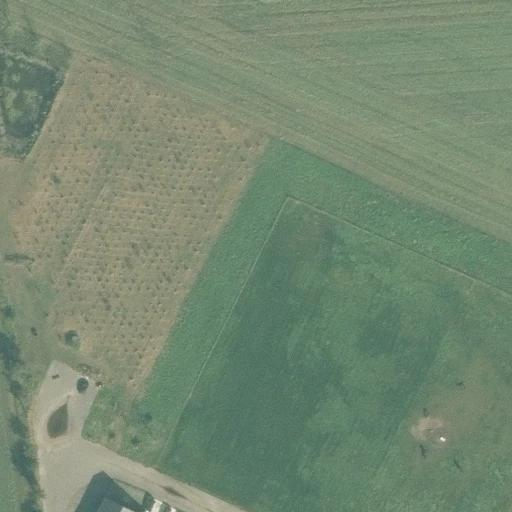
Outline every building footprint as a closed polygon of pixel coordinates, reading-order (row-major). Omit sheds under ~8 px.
[(73,75),(3,245),(147,304),(217,134),(73,75)] [(198,300),(224,310),(240,291),(282,326),(468,319),(471,398),(467,398),(469,445),(511,463),(511,269),(229,151),(191,243),(230,259),(243,243),(350,288),(350,295),(369,271),(371,319),(339,306),(339,318),(313,307),(324,293),(314,294),(320,285),(299,286),(298,271),(209,274),(198,300)] [(511,511),(511,477),(88,313),(66,369),(99,382),(77,438),(222,495),(237,482),(231,499),(241,503),(244,501),(252,511),(253,511),(265,482),(289,492),(296,475),(304,479),(308,469),(333,461),(353,484),(398,501),(405,483),(410,485),(424,473),(434,486),(424,511),(511,511)] [(8,355),(18,354),(15,324),(5,325),(8,355)] [(136,511),(106,496),(97,511),(136,511)]
